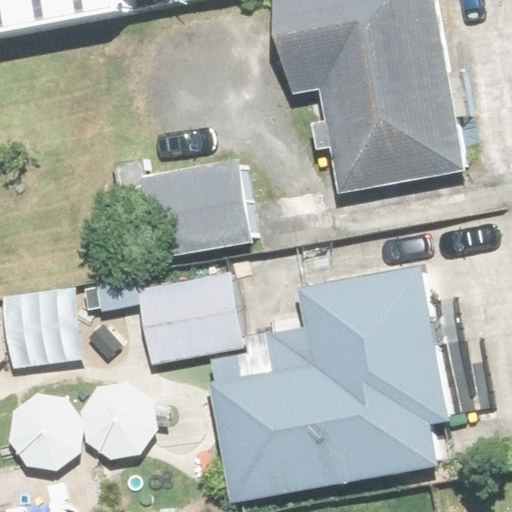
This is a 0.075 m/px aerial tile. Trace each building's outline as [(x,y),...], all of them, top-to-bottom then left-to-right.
[(0,0),(0,20),(102,0),(0,0)] [(410,223),(386,13),(265,27),(265,29),(230,33),(243,141),(274,137),(285,237),(410,223)] [(159,158),(116,166),(123,204),(153,199),(165,267),(263,250),(248,166),(163,181),(159,158)] [(152,273),(103,282),(110,319),(148,312),(160,373),(259,354),(244,276),(156,292),(152,273)] [(92,363),(83,293),(14,302),(23,371),(92,363)] [(372,511),(395,509),(391,484),(403,482),(379,310),(261,327),(273,410),(178,425),(191,511),(372,511)] [(0,334),(0,392),(13,389),(0,334)]
